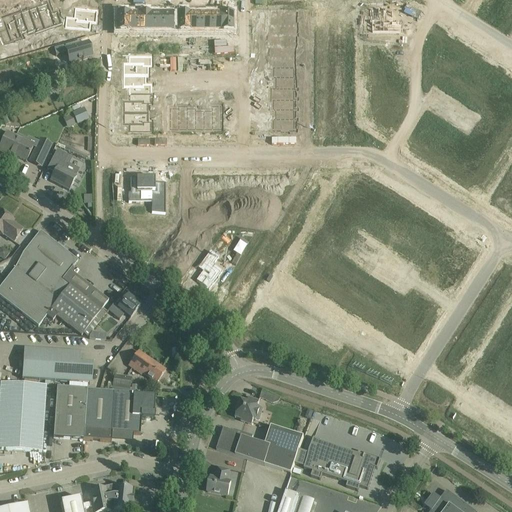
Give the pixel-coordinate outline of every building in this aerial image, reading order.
[(48,3),(37,7),(45,29),(62,23),(57,11),(51,13),(48,3)] [(37,7),(29,9),(37,32),(45,29),(37,7)] [(68,17),(67,27),(90,30),(90,22),(96,23),(97,11),(91,10),(91,9),(84,8),(83,9),(77,9),(76,18),(68,17)] [(29,9),(21,12),(28,33),(36,30),(36,32),(37,32),(29,9)] [(370,10),(370,24),(372,24),(372,34),(401,34),(401,33),(401,24),(393,24),(393,13),(386,13),(386,10),(372,10),(370,10)] [(21,12),(13,15),(21,38),(22,37),(20,33),(27,30),(28,33),(21,12)] [(275,14),(275,26),(294,26),(294,14),(288,14),(288,12),(281,12),(281,14),(275,14)] [(6,29),(0,31),(4,43),(21,38),(13,15),(3,19),(6,29)] [(128,15),(117,15),(117,38),(128,38),(128,15)] [(128,15),(128,38),(139,38),(139,15),(138,15),(129,15),(128,15)] [(139,15),(139,38),(140,38),(140,36),(149,36),(149,38),(150,38),(150,15),(139,15)] [(150,15),(150,38),(161,38),(161,15),(150,15)] [(161,15),(161,38),(172,37),(172,15),(161,15)] [(189,15),(177,15),(177,38),(189,38),(189,15)] [(189,15),(189,38),(199,38),(199,15),(189,15)] [(199,15),(199,38),(210,38),(210,15),(199,15)] [(210,15),(210,38),(221,38),(221,15),(220,15),(210,15)] [(221,15),(221,38),(232,38),(232,15),(221,15)] [(275,26),(275,35),(294,35),(294,26),(275,26)] [(275,35),(275,47),(294,47),(294,35),(275,35)] [(364,36),(364,48),(383,48),(383,36),(364,36)] [(79,42),(53,49),(55,57),(66,54),(69,64),(78,61),(78,62),(79,62),(78,61),(82,60),(82,61),(83,60),(92,57),(88,44),(80,46),(79,42)] [(275,47),(275,58),(294,58),(294,47),(275,47)] [(364,48),(364,58),(383,58),(383,48),(364,48)] [(123,63),(123,75),(143,75),(143,66),(151,66),(151,56),(129,56),(129,63),(123,63)] [(275,58),(275,68),(294,68),(294,58),(275,58)] [(364,58),(364,69),(383,69),(383,58),(364,58)] [(275,68),(275,77),(294,77),(294,68),(275,68)] [(364,69),(364,80),(383,80),(383,69),(364,69)] [(123,75),(123,87),(129,87),(129,94),(151,94),(151,84),(143,84),(143,75),(123,75)] [(275,77),(275,89),(294,89),(294,77),(275,77)] [(364,80),(364,91),(383,91),(383,80),(364,80)] [(58,83),(47,87),(50,95),(61,92),(58,83)] [(0,102),(18,98),(15,88),(0,92),(0,102)] [(275,89),(275,100),(294,100),(294,89),(275,89)] [(364,91),(364,102),(383,102),(383,91),(364,91)] [(123,100),(123,112),(143,112),(143,103),(151,103),(151,94),(129,94),(129,101),(123,100)] [(275,100),(275,110),(294,110),(294,100),(275,100)] [(364,102),(364,112),(383,112),(383,102),(364,102)] [(73,115),(67,118),(71,127),(77,124),(77,125),(88,120),(83,109),(72,114),(73,115)] [(275,110),(275,119),(294,119),(294,110),(275,110)] [(170,111),(170,130),(179,130),(179,111),(170,111)] [(179,111),(179,130),(187,130),(187,111),(179,111)] [(187,111),(187,130),(195,130),(195,111),(187,111)] [(195,111),(195,130),(204,130),(204,111),(195,111)] [(204,111),(204,130),(212,130),(212,111),(204,111)] [(212,111),(212,130),(221,130),(221,111),(212,111)] [(123,112),(123,124),(129,124),(129,132),(151,132),(151,121),(143,121),(143,112),(123,112)] [(364,112),(364,124),(370,124),(370,126),(377,126),(377,124),(383,124),(383,112),(364,112)] [(275,119),(275,131),(281,131),(281,133),(288,133),(288,131),(294,131),(294,119),(275,119)] [(511,128),(504,124),(500,131),(511,138),(511,128)] [(416,130),(406,146),(415,152),(425,136),(416,130)] [(511,138),(500,131),(495,138),(511,148),(511,147),(511,138)] [(14,137),(7,133),(0,146),(0,152),(9,156),(14,145),(11,144),(14,137)] [(425,136),(415,152),(423,157),(433,142),(425,136)] [(33,146),(14,137),(11,144),(14,145),(9,156),(16,159),(17,158),(26,162),(33,146)] [(495,138),(491,145),(507,156),(511,148),(495,138)] [(433,142),(423,157),(432,163),(442,147),(433,142)] [(491,145),(486,152),(502,163),(507,156),(491,145)] [(37,146),(34,152),(45,157),(48,151),(37,146)] [(442,147),(432,163),(441,168),(450,153),(442,147)] [(53,158),(46,170),(54,173),(50,181),(69,191),(76,177),(79,170),(65,162),(68,156),(57,150),(53,158)] [(486,152),(482,159),(498,170),(502,163),(486,152)] [(450,153),(441,168),(450,174),(460,158),(450,153)] [(482,159),(476,168),(492,178),(493,179),(498,170),(482,159)] [(476,168),(471,176),(487,187),(492,178),(476,168)] [(315,229),(289,270),(297,275),(298,272),(303,275),(301,278),(310,283),(311,281),(316,284),(314,286),(321,291),(325,284),(333,290),(330,293),(380,325),(393,306),(344,275),(346,271),(335,264),(328,275),(318,269),(336,241),(332,238),(361,193),(369,198),(365,204),(427,244),(439,224),(432,219),(430,222),(426,219),(427,216),(419,211),(418,214),(414,211),(415,209),(407,203),(406,206),(401,203),(403,201),(395,196),(394,198),(389,196),(391,193),(383,188),(381,190),(372,184),(373,182),(358,172),(351,182),(343,177),(312,227),(315,229)] [(471,176),(465,185),(470,189),(469,190),(476,194),(476,193),(481,196),(487,187),(471,176)] [(210,188),(210,201),(217,201),(217,196),(228,196),(228,177),(217,177),(217,188),(210,188)] [(228,177),(228,196),(237,196),(237,177),(228,177)] [(237,177),(237,196),(245,196),(245,177),(237,177)] [(245,177),(245,196),(254,196),(254,177),(245,177)] [(254,177),(254,196),(262,196),(262,177),(254,177)] [(262,177),(262,196),(274,196),(274,190),(275,190),(275,182),(274,182),(274,177),(262,177)] [(169,193),(169,206),(176,206),(176,201),(188,201),(188,180),(185,180),(185,178),(178,178),(178,180),(175,180),(175,193),(169,193)] [(128,194),(128,204),(140,204),(140,193),(151,193),(151,214),(165,216),(165,185),(154,185),(154,179),(130,179),(130,194),(128,194)] [(188,180),(188,201),(199,201),(199,206),(207,206),(207,193),(200,193),(200,180),(188,180)] [(92,196),(84,196),(84,204),(92,204),(92,196)] [(13,221),(0,211),(0,233),(14,243),(22,231),(12,223),(13,221)] [(131,218),(121,231),(126,235),(126,236),(134,242),(135,242),(140,246),(149,233),(140,226),(145,220),(137,214),(133,220),(131,218)] [(163,223),(149,241),(157,247),(171,230),(163,223)] [(87,337),(106,313),(102,309),(108,301),(73,274),(73,268),(78,261),(40,232),(23,254),(15,268),(0,287),(0,297),(25,317),(38,327),(46,316),(52,321),(56,316),(81,336),(83,334),(87,337)] [(170,248),(162,258),(166,261),(165,263),(171,267),(185,248),(175,241),(178,238),(173,233),(165,244),(170,248)] [(2,247),(0,249),(0,257),(3,260),(9,253),(2,247)] [(185,248),(171,267),(177,271),(178,270),(182,273),(190,262),(195,266),(203,256),(197,252),(194,255),(185,248)] [(202,273),(196,282),(199,284),(198,285),(204,290),(205,289),(209,291),(213,285),(214,286),(220,277),(219,277),(223,272),(214,265),(219,258),(210,251),(197,269),(202,273)] [(140,306),(128,296),(121,304),(118,309),(113,316),(119,321),(124,314),(130,319),(140,306)] [(134,336),(142,328),(131,319),(124,327),(134,336)] [(80,353),(23,349),(22,380),(91,385),(93,365),(80,364),(80,353)] [(165,371),(139,352),(129,367),(141,376),(142,374),(156,384),(165,371)] [(131,378),(114,376),(112,387),(129,390),(131,378)] [(45,388),(0,385),(0,386),(0,451),(41,454),(45,388)] [(139,386),(132,385),(131,393),(138,393),(139,388),(139,386)] [(56,389),(53,439),(84,441),(86,391),(56,389)] [(86,391),(84,441),(88,441),(111,443),(111,434),(109,434),(109,433),(111,393),(97,392),(86,391)] [(260,399),(271,404),(274,397),(263,391),(260,399)] [(111,393),(109,433),(111,434),(139,436),(141,419),(142,419),(142,418),(153,419),(154,414),(155,414),(155,413),(154,413),(154,412),(155,397),(142,397),(142,395),(111,393)] [(241,420),(241,422),(251,425),(253,420),(259,421),(263,409),(257,408),(259,402),(253,400),(252,402),(248,401),(249,399),(248,398),(247,401),(239,399),(235,411),(237,412),(235,418),(241,420)] [(271,448),(264,467),(291,475),(304,438),(271,428),(265,446),(271,448)] [(233,432),(223,429),(216,451),(264,467),(271,448),(265,446),(251,441),(253,437),(233,431),(233,432)] [(299,452),(295,464),(304,468),(304,469),(304,470),(313,472),(311,478),(320,481),(322,476),(347,484),(346,488),(358,492),(359,488),(368,490),(375,469),(377,470),(380,461),(364,455),(364,457),(313,440),(308,455),(299,452)] [(230,471),(217,468),(215,479),(210,478),(207,493),(227,497),(231,483),(227,482),(230,471)] [(91,503),(81,505),(82,509),(92,507),(93,511),(105,511),(110,511),(110,510),(112,510),(129,511),(130,504),(132,504),(133,497),(131,497),(132,489),(115,487),(114,489),(113,489),(106,490),(106,489),(89,492),(91,503)] [(295,511),(301,496),(285,491),(278,511),(295,511)] [(473,511),(446,492),(440,500),(433,495),(429,500),(426,501),(430,511),(431,511),(473,511)] [(80,498),(61,502),(62,511),(82,511),(82,510),(82,509),(81,505),(80,498)]
